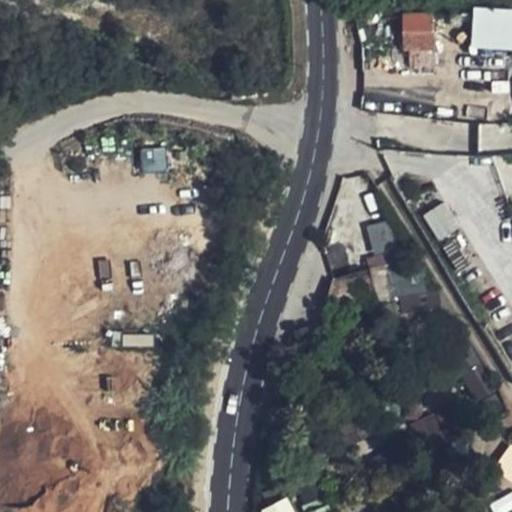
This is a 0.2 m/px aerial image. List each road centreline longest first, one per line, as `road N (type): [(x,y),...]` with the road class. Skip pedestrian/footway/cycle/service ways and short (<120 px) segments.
road 1 (tertiary): [(320,122),(244,377),(228,511)]
road 2 (unclassified): [(320,122),(145,100),(88,110),(0,152)]
road 3 (tertiary): [(320,0),(320,122)]
